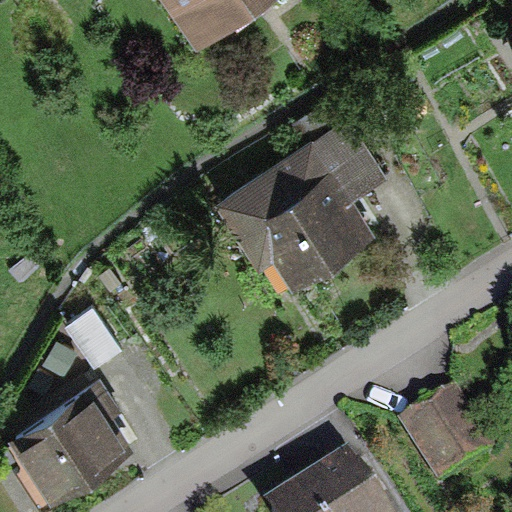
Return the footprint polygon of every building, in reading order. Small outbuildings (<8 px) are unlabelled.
[(169,0),(197,40),(254,0),(169,0)] [(275,253),(294,284),(377,232),(353,195),(387,173),(350,115),(364,105),(350,83),(294,119),(306,137),(215,194),(259,263),(275,253)] [(96,363),(124,344),(94,301),(67,320),(96,363)] [(52,498),(136,444),(115,412),(124,407),(101,372),(9,431),(52,498)] [(457,384),(399,419),(439,483),(497,448),(457,384)] [(388,511),(350,453),(264,508),(266,511),(388,511)]
